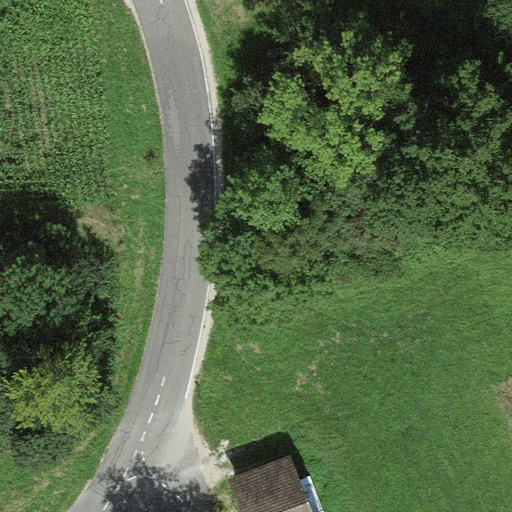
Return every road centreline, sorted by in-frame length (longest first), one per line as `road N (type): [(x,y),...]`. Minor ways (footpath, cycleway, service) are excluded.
road 1 (unclassified): [(168,400),(198,294),(211,191),(147,0)]
road 2 (unclassified): [(115,511),(168,400)]
